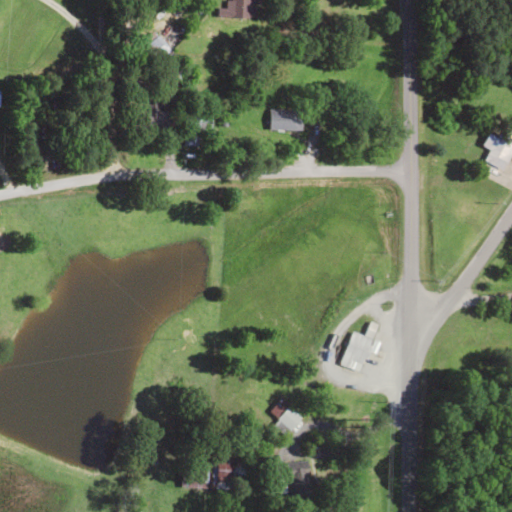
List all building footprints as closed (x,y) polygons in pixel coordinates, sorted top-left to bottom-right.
[(228,0),(228,17),(251,17),(251,0),(228,0)] [(136,135),(169,134),(168,109),(157,109),(157,102),(136,102),(136,135)] [(301,109),(268,109),(268,129),(301,129),(301,109)] [(182,112),(182,145),(199,145),(199,128),(210,128),(210,112),(182,112)] [(488,149),(480,167),(498,176),(511,144),(511,141),(487,131),(481,146),(488,149)] [(339,364),(357,370),(361,358),(383,364),(387,351),(366,345),(368,338),(349,331),(339,364)] [(267,411),(287,431),(299,418),(279,398),(267,411)] [(288,508),(314,506),(310,462),(284,464),(288,508)]
